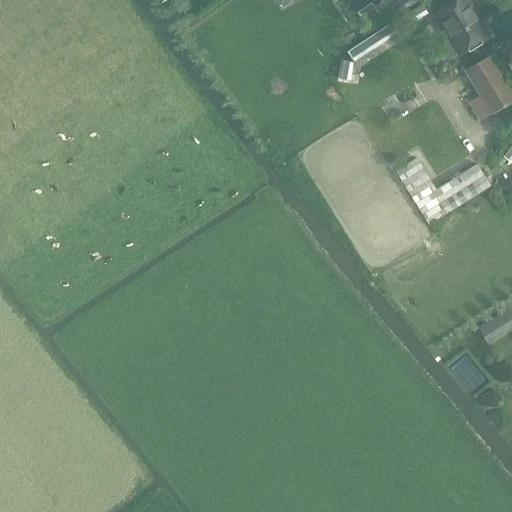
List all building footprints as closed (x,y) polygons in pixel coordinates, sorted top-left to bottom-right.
[(400,13),(418,0),(397,0),(393,3),(400,13)] [(462,52),(489,34),(472,6),(470,7),(465,0),(457,0),(433,14),(448,38),(438,44),(437,49),(443,58),(448,59),(461,51),(462,52)] [(400,32),(393,22),(347,52),(353,62),(400,32)] [(491,115),(511,101),(511,98),(486,56),(464,69),(480,95),(469,101),(480,119),(490,113),(491,115)] [(353,64),(343,62),(340,80),(350,82),(353,64)] [(511,157),(511,144),(511,143),(501,156),(509,162),(511,157)] [(416,159),(395,172),(427,224),(489,186),(476,166),(436,190),(416,159)] [(510,170),(501,171),(503,191),(511,190),(510,170)] [(487,344),(501,335),(492,322),(479,330),(487,344)]
